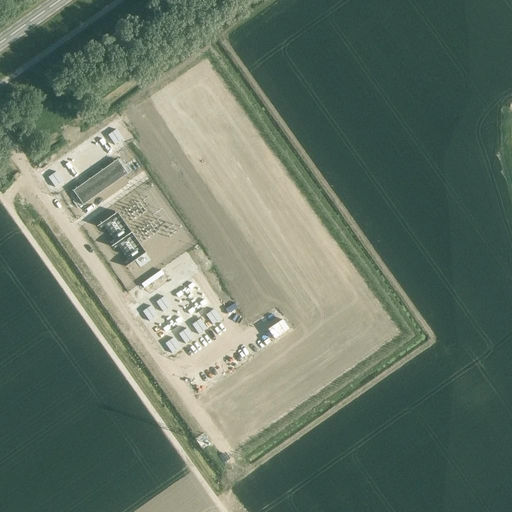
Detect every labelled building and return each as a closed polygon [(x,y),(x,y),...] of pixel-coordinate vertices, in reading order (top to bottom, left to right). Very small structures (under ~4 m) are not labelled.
[(116,129),(113,132),(120,143),(124,140),(116,129)] [(112,132),(108,135),(115,146),(119,143),(112,132)] [(117,160),(73,191),(83,205),(128,174),(117,160)] [(57,172),(53,175),(60,185),(64,183),(57,172)] [(52,175),(48,178),(55,188),(59,186),(52,175)] [(161,270),(141,284),(144,288),(164,274),(161,270)] [(165,296),(161,299),(168,310),(172,307),(165,296)] [(160,299),(156,302),(163,313),(167,310),(160,299)] [(151,306),(147,308),(154,319),(158,316),(151,306)] [(147,309),(143,311),(150,322),(154,319),(147,309)] [(214,309),(210,312),(217,322),(221,320),(214,309)] [(210,312),(206,315),(213,325),(217,323),(210,312)] [(200,319),(196,322),(203,332),(207,330),(200,319)] [(196,322),(192,325),(199,335),(203,333),(196,322)] [(187,328),(183,331),(190,342),(194,339),(187,328)] [(183,331),(179,334),(186,345),(190,342),(183,331)] [(174,338),(170,341),(177,351),(181,349),(174,338)] [(169,341),(166,344),(173,354),(177,352),(169,341)]
